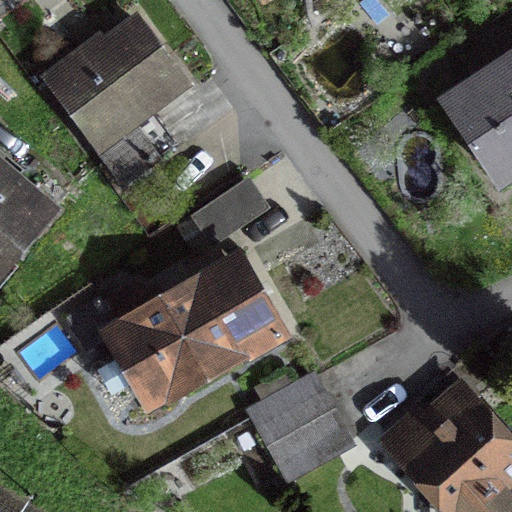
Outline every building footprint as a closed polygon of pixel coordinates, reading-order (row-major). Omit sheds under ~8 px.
[(80,65),(76,59),(46,82),(122,185),(171,149),(144,113),(180,86),(134,25),(80,65)] [(511,60),(445,107),(497,182),(511,171),(511,60)] [(0,173),(0,269),(48,214),(0,173)] [(263,212),(247,188),(194,223),(210,247),(263,212)] [(242,363),(282,340),(238,262),(150,314),(135,290),(102,310),(98,303),(66,322),(85,353),(106,341),(146,407),(237,354),(242,363)] [(321,400),(311,382),(249,416),(268,448),(285,480),(347,445),(337,428),(329,414),(321,400)] [(511,475),(511,457),(454,392),(420,422),(434,437),(404,463),(447,511),(509,511),(510,511),(493,492),(511,475)]
